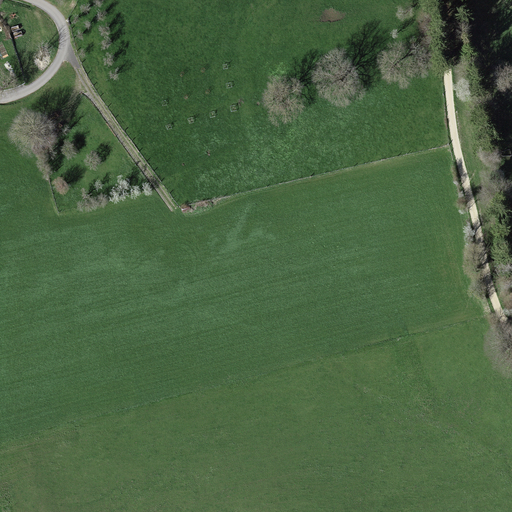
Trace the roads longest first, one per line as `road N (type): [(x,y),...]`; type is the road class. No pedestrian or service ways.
road 1 (track): [(440,0),(474,216),(511,334)]
road 2 (track): [(171,207),(64,44)]
road 3 (track): [(0,99),(31,90),(64,44),(55,12),(25,0)]
